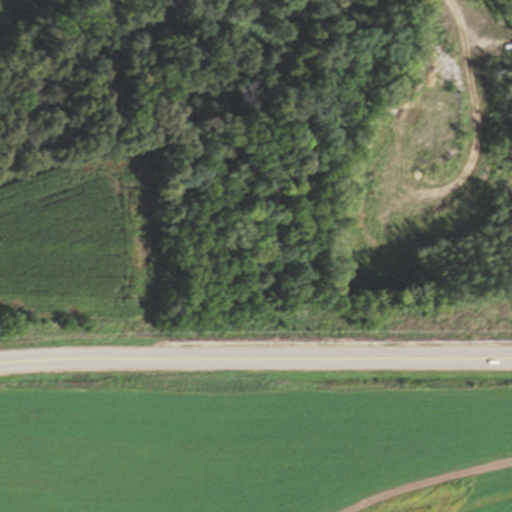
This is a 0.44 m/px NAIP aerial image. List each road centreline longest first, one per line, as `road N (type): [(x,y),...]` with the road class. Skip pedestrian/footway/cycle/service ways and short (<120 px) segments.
road 1 (primary): [(511,359),(0,362)]
road 2 (track): [(448,0),(461,18),(487,162),(475,185),(438,216)]
road 3 (track): [(511,483),(388,511)]
